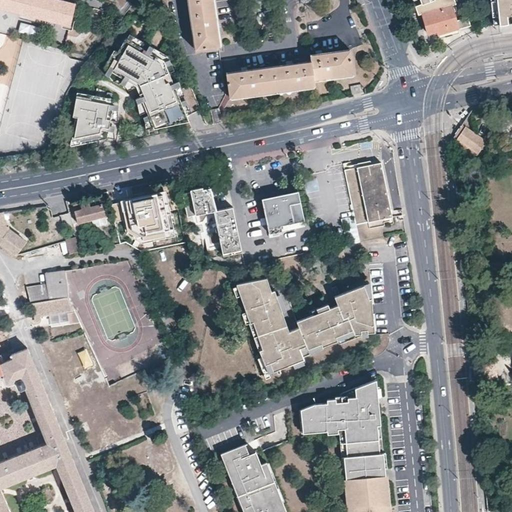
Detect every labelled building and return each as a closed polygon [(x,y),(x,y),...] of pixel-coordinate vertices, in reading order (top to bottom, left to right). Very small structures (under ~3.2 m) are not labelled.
[(75,3),(61,0),(0,0),(0,9),(68,27),(75,3)] [(220,46),(213,0),(187,0),(195,49),(220,46)] [(423,13),(452,7),(456,6),(453,0),(426,0),(420,2),(421,4),(416,6),(419,14),(423,13)] [(511,0),(489,0),(491,18),(492,18),(498,18),(498,25),(498,26),(507,25),(506,24),(506,18),(511,17),(511,23),(511,24),(511,23),(511,0)] [(441,34),(458,30),(452,7),(423,13),(427,33),(440,30),(441,34)] [(31,33),(33,24),(21,21),(18,30),(31,33)] [(149,119),(153,128),(189,120),(187,115),(183,105),(188,103),(186,99),(181,101),(176,88),(181,85),(179,81),(174,83),(169,71),(164,60),(151,52),(154,47),(150,44),(147,49),(131,40),(134,35),(130,33),(127,38),(126,37),(118,51),(107,68),(104,73),(109,75),(111,71),(123,78),(120,82),(124,85),(127,80),(136,86),(140,97),(135,98),(137,103),(142,101),(148,115),(143,117),(144,121),(149,119)] [(134,35),(131,40),(147,49),(150,44),(134,35)] [(169,56),(154,47),(151,52),(164,60),(169,71),(174,69),(169,56)] [(104,66),(107,68),(118,51),(114,49),(104,66)] [(350,49),(310,54),(311,61),(226,72),(230,97),(260,93),(293,89),(315,86),(314,79),(353,74),(350,49)] [(111,71),(109,75),(120,82),(123,78),(111,71)] [(352,94),(362,93),(360,83),(350,85),(352,94)] [(181,85),(176,88),(181,101),(186,99),(181,85)] [(74,117),(68,145),(87,142),(89,132),(106,135),(112,99),(109,98),(104,97),(84,94),(83,99),(74,98),(71,116),(74,117)] [(183,105),(187,115),(192,113),(188,103),(183,105)] [(222,121),(219,108),(211,110),(214,123),(222,121)] [(145,130),(153,128),(149,119),(144,121),(145,130)] [(490,138),(468,124),(459,137),(461,138),(478,149),(482,151),(490,138)] [(105,138),(106,135),(89,132),(87,142),(105,138)] [(478,149),(461,138),(458,143),(474,154),(478,149)] [(346,169),(356,223),(346,225),(350,243),(360,241),(384,236),(381,219),(393,216),(382,162),(346,169)] [(216,210),(210,187),(203,189),(202,186),(190,189),(191,192),(183,193),(187,216),(214,211),(216,210)] [(303,217),(297,188),(260,196),(268,231),(281,228),(280,223),(303,217)] [(168,193),(114,203),(118,220),(125,218),(128,233),(144,240),(176,234),(168,193)] [(93,218),(107,215),(103,202),(102,203),(100,197),(75,204),(76,209),(75,210),(78,222),(93,218)] [(242,252),(232,207),(216,210),(214,211),(223,256),(242,252)] [(0,211),(0,242),(1,243),(17,253),(26,240),(23,237),(9,227),(3,211),(0,211)] [(108,222),(107,215),(93,218),(95,225),(108,222)] [(303,217),(280,223),(281,228),(304,223),(303,217)] [(78,243),(76,236),(67,239),(66,239),(66,240),(69,253),(79,250),(79,249),(78,243)] [(68,297),(65,270),(45,273),(46,284),(49,300),(67,297),(68,297)] [(273,292),(269,278),(238,285),(252,323),(255,323),(265,351),(262,352),(271,374),(306,359),(304,356),(311,353),(310,350),(323,345),(324,348),(340,342),(339,341),(338,337),(355,330),(356,334),(374,330),(371,282),(358,287),(336,297),(340,306),(342,311),(337,313),(335,308),(320,314),(300,323),(302,328),(291,332),(290,328),(279,299),(276,290),(273,292)] [(49,300),(46,284),(28,287),(33,303),(49,300)] [(0,511),(94,511),(28,347),(12,354),(14,359),(0,364),(0,295),(2,295),(0,288),(0,511)] [(67,297),(49,300),(33,303),(37,317),(75,311),(68,297),(67,297)] [(326,306),(318,310),(320,314),(335,308),(333,303),(326,306)] [(255,323),(252,323),(262,352),(265,351),(255,323)] [(300,323),(290,328),(291,332),(302,328),(300,323)] [(339,341),(356,334),(355,330),(338,337),(339,341)] [(356,390),(356,395),(349,395),(348,395),(348,399),(337,400),(336,397),(328,397),(328,401),(314,402),(301,407),(304,431),(328,429),(328,432),(339,430),(339,427),(345,426),(348,453),(345,455),(346,470),(347,477),(345,477),(348,511),(392,511),(389,473),(386,473),(384,451),(381,450),(378,423),(381,422),(379,401),(376,378),(356,386),(356,390)] [(356,390),(356,386),(342,391),(342,394),(348,394),(349,395),(356,395),(356,390)] [(344,470),(346,470),(345,455),(348,453),(345,426),(339,427),(339,430),(340,431),(344,470)] [(246,442),(222,452),(245,511),(288,511),(268,460),(262,462),(257,449),(250,452),(246,442)]
